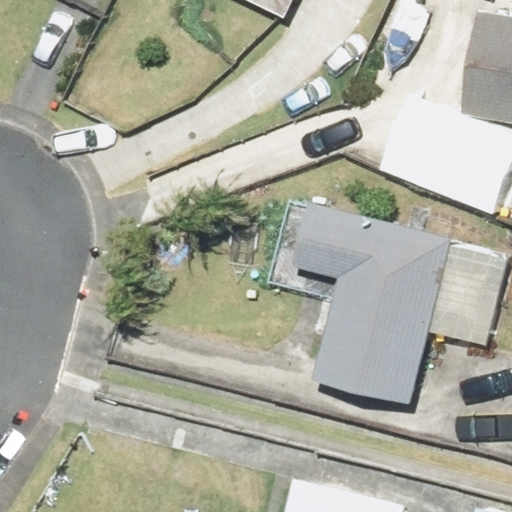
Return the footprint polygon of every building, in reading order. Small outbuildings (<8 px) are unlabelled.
[(257,0),(280,10),(284,0),(257,0)] [(511,10),(474,4),(457,104),(511,113),(511,10)] [(511,173),(503,194),(511,197),(511,173)] [(405,392),(422,327),(484,343),(506,257),(444,241),(445,236),(308,201),(292,261),(339,273),(315,369),(405,392)] [(511,280),(507,279),(487,346),(511,353),(511,280)] [(394,511),(398,495),(293,470),(282,511),(394,511)] [(511,511),(469,501),(466,511),(511,511)]
